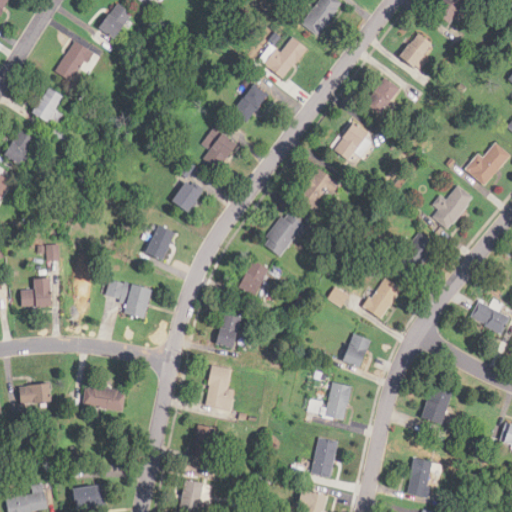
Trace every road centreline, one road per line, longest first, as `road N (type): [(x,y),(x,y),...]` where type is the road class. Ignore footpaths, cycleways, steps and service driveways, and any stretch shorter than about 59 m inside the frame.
road 1 (residential): [(139,511),(180,322),(206,254),(394,0)]
road 2 (residential): [(511,212),(405,355),(363,511)]
road 3 (residential): [(0,350),(73,345),(171,363)]
